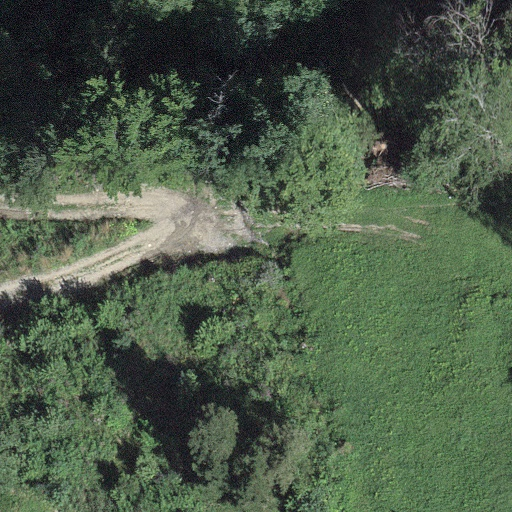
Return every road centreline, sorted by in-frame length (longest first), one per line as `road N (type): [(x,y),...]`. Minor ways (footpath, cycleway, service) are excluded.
road 1 (track): [(0,301),(225,214)]
road 2 (track): [(0,207),(131,203),(225,214)]
